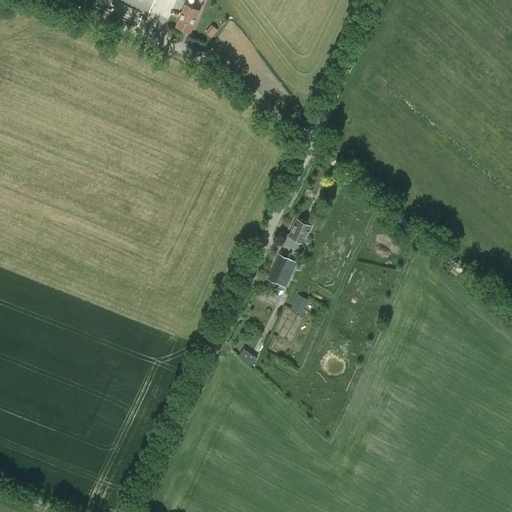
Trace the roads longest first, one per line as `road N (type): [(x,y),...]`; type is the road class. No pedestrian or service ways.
road 1 (unclassified): [(135,511),(379,0)]
road 2 (track): [(511,314),(311,141)]
